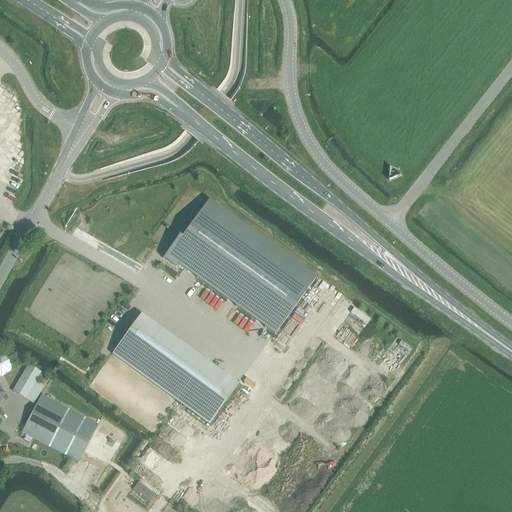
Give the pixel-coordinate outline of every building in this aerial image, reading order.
[(181,233),(173,244),(163,259),(176,268),(178,265),(275,335),(316,278),(209,201),(184,235),(181,233)] [(143,312),(112,355),(211,426),(242,384),(143,312)] [(0,377),(1,378),(11,371),(10,360),(0,354),(0,377)] [(28,366),(13,391),(25,399),(36,381),(41,373),(28,366)] [(21,435),(78,465),(98,426),(41,397),(21,435)] [(77,491),(74,495),(83,503),(86,499),(77,491)]
